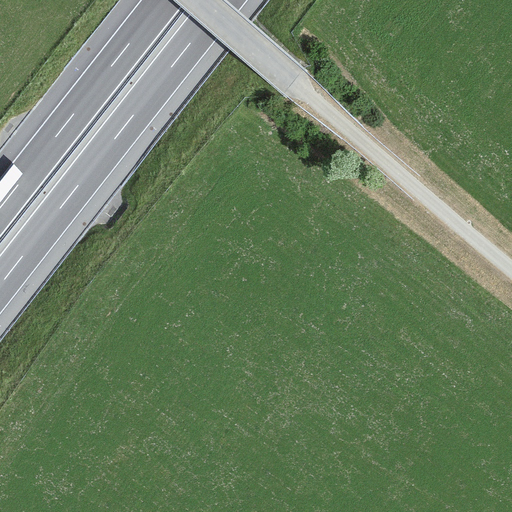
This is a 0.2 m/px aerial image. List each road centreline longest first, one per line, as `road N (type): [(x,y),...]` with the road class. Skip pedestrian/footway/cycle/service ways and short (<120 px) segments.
road 1 (motorway): [(0,284),(224,0)]
road 2 (motorway): [(163,0),(0,207)]
